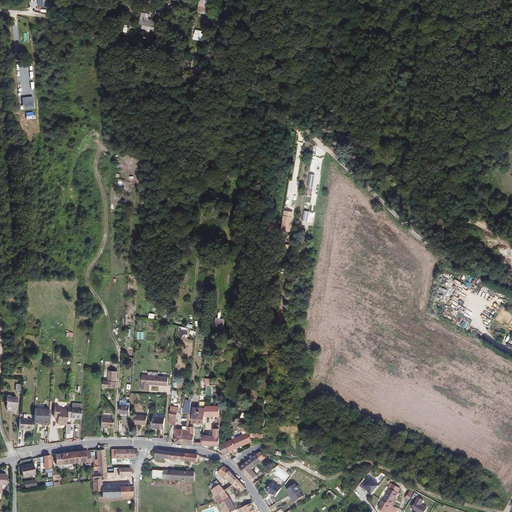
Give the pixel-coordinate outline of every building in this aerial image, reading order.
[(199,0),(198,13),(208,14),(209,0),(199,0)] [(150,27),(151,19),(134,18),(134,25),(150,27)] [(201,41),(203,31),(195,30),(194,40),(201,41)] [(368,52),(368,57),(375,58),(376,50),(373,50),(372,53),(368,52)] [(356,72),(357,68),(359,68),(359,65),(346,63),(345,70),(356,72)] [(370,77),(371,66),(364,65),(363,75),(370,77)] [(291,234),(293,212),(284,211),(282,234),(291,234)] [(455,324),(465,328),(469,322),(459,317),(455,324)] [(178,337),(188,338),(189,328),(179,328),(178,337)] [(116,388),(117,371),(104,371),(103,381),(103,387),(108,387),(116,388)] [(141,389),(149,389),(150,384),(168,385),(168,377),(142,375),(141,389)] [(175,442),(176,442),(193,444),(193,442),(194,436),(189,436),(189,431),(189,426),(190,414),(191,400),(192,395),(190,395),(190,394),(189,400),(186,400),(183,413),(188,413),(188,415),(187,426),(187,430),(183,429),(176,429),(175,442)] [(11,407),(16,407),(17,397),(10,397),(10,395),(7,395),(6,401),(5,401),(6,401),(6,407),(7,407),(7,411),(11,411),(11,407)] [(120,400),(119,413),(129,414),(130,403),(127,403),(127,401),(120,400)] [(75,418),(81,419),(82,404),(72,403),(72,407),(67,407),(67,409),(67,416),(71,417),(75,417),(75,418)] [(58,418),(57,424),(66,425),(66,424),(67,416),(67,409),(59,409),(59,406),(55,405),(54,415),(58,416),(58,418)] [(178,410),(178,407),(171,406),(170,413),(170,415),(169,423),(172,424),(176,424),(177,418),(177,417),(177,412),(178,412),(178,410)] [(219,416),(219,406),(205,406),(205,408),(205,416),(219,416)] [(48,423),(49,410),(35,409),(34,421),(34,424),(39,424),(40,423),(48,423)] [(136,414),(135,424),(147,425),(148,415),(136,414)] [(110,418),(101,417),(100,427),(105,428),(105,427),(112,427),(113,419),(110,418)] [(160,428),(164,429),(165,418),(153,417),(152,427),(160,428)] [(31,420),(19,419),(19,428),(30,429),(30,428),(33,428),(34,424),(34,421),(31,421),(31,420)] [(208,445),(220,446),(220,444),(220,428),(214,428),(214,436),(204,435),(204,439),(203,443),(203,445),(208,445)] [(264,429),(252,428),(251,437),(263,438),(264,429)] [(252,445),(253,445),(252,441),(248,432),(243,435),(231,440),(225,442),(229,452),(230,453),(231,454),(233,453),(232,450),(250,442),(252,445)] [(226,454),(229,452),(225,442),(220,444),(220,446),(224,454),(226,454)] [(265,450),(281,452),(282,444),(266,442),(266,443),(265,450)] [(129,449),(113,448),(113,458),(129,459),(129,449)] [(103,450),(94,450),(95,464),(96,471),(96,474),(105,474),(103,450)] [(78,452),(80,464),(85,464),(85,465),(90,464),(88,451),(78,452)] [(157,451),(157,456),(157,460),(184,464),(184,455),(157,451)] [(56,467),(80,464),(78,452),(54,456),(56,467)] [(261,461),(265,458),(266,458),(263,452),(261,453),(261,452),(256,455),(261,461)] [(184,455),(184,464),(189,464),(198,466),(199,458),(184,455)] [(256,465),(257,465),(261,461),(256,455),(253,457),(252,457),(251,459),(246,462),(245,463),(252,469),(256,465)] [(49,456),(36,459),(37,461),(39,463),(43,462),(44,469),(53,468),(52,458),(49,458),(49,456)] [(242,466),(239,468),(252,481),(257,476),(252,469),(245,463),(245,464),(244,464),(242,466)] [(35,476),(33,465),(27,467),(26,466),(25,467),(25,469),(21,470),(23,479),(35,476)] [(223,479),(230,486),(238,480),(234,475),(229,471),(225,468),(218,475),(223,479)] [(131,471),(119,471),(119,478),(131,479),(131,471)] [(164,473),(155,472),(154,482),(163,483),(164,473)] [(164,473),(163,483),(187,485),(188,476),(164,473)] [(93,481),(93,492),(101,492),(102,498),(132,497),(132,488),(101,488),(100,481),(105,481),(105,474),(96,474),(93,474),(93,481)] [(9,476),(0,475),(0,493),(2,493),(2,485),(9,485),(9,476)] [(380,485),(370,477),(363,486),(373,493),(380,485)] [(212,491),(221,485),(218,479),(210,486),(212,491)] [(239,494),(246,490),(238,480),(230,486),(239,494)] [(270,493),(271,493),(273,494),(276,496),(282,488),(273,482),(266,491),(270,493)] [(290,495),(296,502),(304,496),(301,492),(303,491),(296,483),(287,490),(291,495),(290,495)] [(398,493),(400,488),(390,483),(388,487),(390,488),(398,493)] [(215,497),(224,491),(221,485),(212,491),(215,497)] [(398,493),(390,488),(384,500),(383,500),(378,508),(382,510),(384,511),(385,511),(389,511),(393,506),(395,502),(394,501),(395,499),(398,493)] [(222,511),(234,511),(236,511),(224,491),(215,497),(222,511)] [(284,502),(279,505),(283,511),(286,511),(290,510),(284,502)] [(425,511),(427,509),(416,502),(412,508),(416,511),(418,511),(425,511)]
